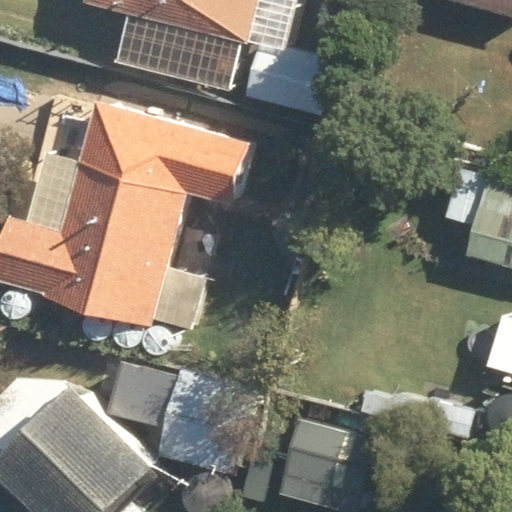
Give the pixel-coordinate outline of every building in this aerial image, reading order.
[(258,38),(271,41),(258,93),(332,110),(344,59),(296,48),(307,0),(106,0),(106,1),(135,8),(124,56),(247,86),(258,38)] [(26,213),(7,275),(166,322),(168,316),(208,328),(224,276),(184,264),(208,182),(229,188),(244,135),(118,98),(79,228),(26,213)] [(511,261),(511,172),(503,170),(502,175),(471,166),(457,217),(484,224),(476,252),(511,261)] [(15,319),(20,318),(24,316),(28,312),(30,308),(30,303),(29,298),(26,294),(22,291),(17,290),(13,290),(9,292),(5,295),(3,299),(1,303),(2,308),(3,312),(6,315),(10,318),(15,319)] [(98,341),(103,341),(108,339),(111,335),(113,331),(113,326),(112,321),(109,317),(105,314),(101,313),(96,313),(92,314),(88,317),(86,321),(85,326),(85,330),(87,335),(90,338),(94,340),(98,341)] [(128,347),(133,346),(137,344),(140,340),(142,336),(143,331),(142,326),(139,322),(135,319),(130,318),(125,318),(121,320),(118,323),(115,327),(114,331),(114,336),(116,340),(119,343),(123,346),(128,347)] [(158,357),(163,357),(167,354),(171,351),(173,346),(173,341),(172,337),(169,333),(165,330),(161,328),(156,329),(152,330),(148,333),(146,337),(144,341),(145,346),(147,350),(150,354),(154,356),(158,357)] [(276,387),(308,395),(314,375),(282,367),(276,387)] [(130,511),(187,458),(248,473),(270,388),(194,369),(176,442),(111,375),(29,454),(6,429),(0,434),(0,511),(130,511)] [(486,407),(399,392),(392,418),(481,439),(486,407)] [(351,439),(349,469),(379,471),(382,441),(351,439)] [(221,511),(225,508),(229,501),(229,493),(227,485),(223,479),(216,474),(208,472),(201,472),(194,475),(188,479),(184,486),(182,493),(183,500),(186,507),(189,511),(221,511)]
